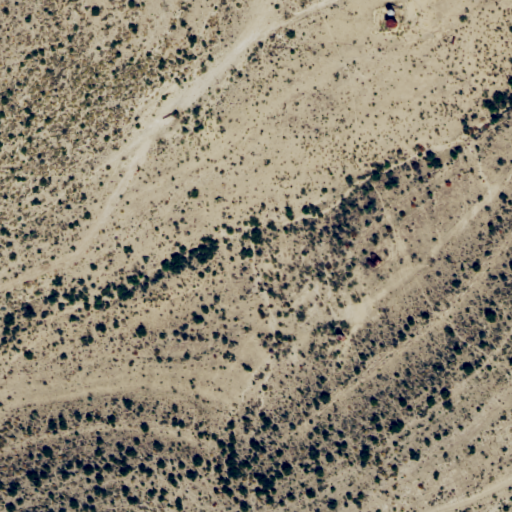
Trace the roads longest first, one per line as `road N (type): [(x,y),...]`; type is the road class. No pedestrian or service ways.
road 1 (track): [(176,99),(376,0)]
road 2 (track): [(415,271),(511,173)]
